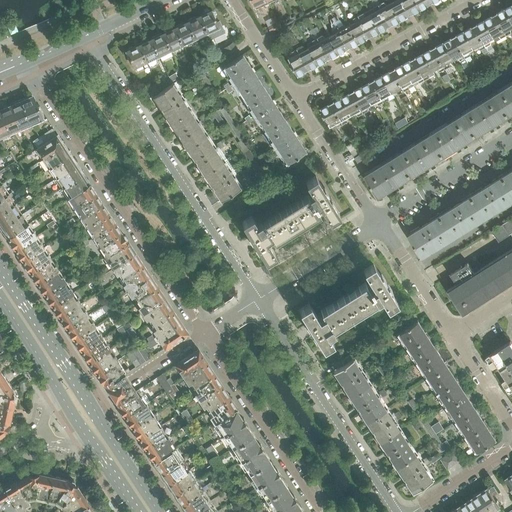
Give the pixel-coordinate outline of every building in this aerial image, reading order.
[(270,4),(267,0),(252,0),(257,10),(270,4)] [(410,15),(402,0),(394,0),(395,1),(391,3),(401,20),(410,15)] [(421,9),(416,0),(402,0),(410,15),(421,9)] [(431,4),(428,0),(416,0),(421,9),(431,4)] [(401,20),(391,3),(387,5),(384,2),(379,5),(390,26),(401,20)] [(390,26),(379,5),(374,7),(374,12),(370,14),(380,31),(390,26)] [(511,28),(511,22),(505,9),(495,15),(506,36),(511,33),(510,29),(511,28)] [(219,28),(215,18),(215,16),(214,13),(212,13),(211,11),(210,11),(208,10),(204,12),(204,14),(199,16),(207,34),(219,28)] [(380,31),(370,14),(366,16),(364,13),(358,16),(370,37),(380,31)] [(506,36),(495,15),(485,20),(494,38),(498,36),(501,39),(506,36)] [(207,34),(199,16),(193,19),(192,18),(188,20),(188,22),(187,22),(196,40),(207,34)] [(282,27),(279,21),(278,22),(276,16),(273,18),(276,23),(268,27),(271,32),(282,27)] [(370,37),(358,16),(353,19),(353,23),(350,25),(360,42),(370,37)] [(494,38),(485,20),(475,26),(486,47),(491,44),(490,40),(494,38)] [(196,40),(187,22),(181,25),(180,24),(176,26),(176,27),(175,28),(183,45),(196,40)] [(360,42),(350,25),(346,27),(343,24),(338,26),(350,48),(360,42)] [(18,31),(15,25),(8,29),(10,35),(18,31)] [(350,48),(338,26),(334,29),(334,33),(330,36),(336,46),(339,53),(350,48)] [(486,47),(475,26),(464,31),(474,49),(478,47),(481,50),(486,47)] [(183,45),(175,28),(169,31),(168,30),(164,32),(164,33),(163,34),(172,51),(183,45)] [(279,40),(290,34),(287,29),(276,35),(279,40)] [(474,49),(464,31),(454,37),(465,58),(469,56),(469,52),(474,49)] [(172,51),(163,34),(157,36),(156,35),(152,37),(152,39),(150,40),(159,57),(172,51)] [(339,53),(336,46),(330,36),(326,38),(323,35),(318,38),(329,59),(339,53)] [(465,58),(454,37),(444,42),(453,60),(457,58),(460,61),(465,58)] [(329,59),(318,38),(313,40),(313,45),(309,47),(319,64),(329,59)] [(159,57),(150,40),(145,42),(144,41),(140,43),(140,45),(138,45),(147,63),(159,57)] [(227,55),(237,48),(233,42),(223,49),(227,55)] [(453,60),(444,42),(434,48),(445,69),(450,67),(449,63),(453,60)] [(147,63),(138,45),(133,48),(132,47),(128,49),(128,50),(126,51),(127,52),(126,55),(128,58),(130,58),(135,68),(147,63)] [(319,64),(309,47),(305,49),(303,46),(297,49),(309,70),(319,64)] [(445,69),(434,48),(424,53),(433,72),(437,69),(440,72),(445,69)] [(309,70),(297,49),(292,52),(293,56),(289,58),(291,62),(289,63),(292,68),(292,69),(294,68),(299,76),(299,75),(309,70)] [(496,55),(493,49),(488,52),(491,58),(496,55)] [(491,58),(488,52),(483,54),(486,60),(491,58)] [(433,72),(424,53),(413,59),(424,81),(430,78),(429,74),(433,72)] [(263,86),(252,68),(242,54),(234,60),(224,66),(230,76),(228,77),(237,91),(239,89),(245,99),(263,86)] [(222,68),(224,66),(234,60),(230,55),(219,63),(222,68)] [(424,81),(413,59),(403,64),(412,83),(417,80),(420,83),(424,81)] [(476,66),(473,60),(468,63),(471,69),(476,66)] [(412,83),(403,64),(393,70),(405,91),(409,89),(408,85),(412,83)] [(405,91),(393,70),(383,75),(393,93),(396,92),(399,94),(405,91)] [(456,77),(453,71),(447,74),(450,80),(456,77)] [(450,80),(447,74),(441,77),(444,83),(450,80)] [(209,82),(204,75),(196,80),(201,87),(209,82)] [(393,93),(383,75),(373,81),(384,102),(389,100),(388,96),(393,93)] [(152,94),(162,88),(158,81),(148,88),(152,94)] [(384,102),(373,81),(362,86),(372,105),(376,103),(379,105),(384,102)] [(511,114),(511,81),(494,92),(509,116),(511,114)] [(189,110),(176,89),(179,87),(175,82),(174,83),(174,82),(153,96),(166,116),(165,117),(169,123),(189,110)] [(435,88),(432,82),(426,85),(429,91),(435,88)] [(284,119),(275,105),(263,86),(245,99),(251,108),(249,109),(253,116),(258,123),(260,122),(266,130),(284,119)] [(372,105),(362,86),(351,92),(363,114),(369,111),(368,107),(372,105)] [(363,114),(351,92),(342,98),(352,116),(356,114),(359,116),(363,114)] [(477,136),(509,116),(494,92),(462,113),(477,136)] [(42,111),(39,107),(38,107),(35,100),(32,96),(30,95),(25,98),(24,99),(21,101),(32,123),(43,119),(42,117),(44,117),(42,111)] [(410,102),(407,96),(401,99),(404,105),(410,102)] [(347,118),(352,116),(342,98),(332,103),(343,124),(343,125),(345,129),(349,135),(354,132),(348,122),(347,118)] [(32,123),(21,101),(19,100),(14,102),(13,104),(10,106),(20,129),(32,123)] [(343,124),(332,103),(322,108),(321,108),(323,111),(321,112),(321,113),(324,118),(324,119),(326,118),(331,126),(335,124),(338,127),(343,125),(343,124)] [(395,110),(391,104),(386,107),(389,113),(395,110)] [(20,129),(10,106),(8,105),(2,107),(2,109),(0,110),(0,114),(9,134),(20,129)] [(186,149),(206,135),(195,118),(189,110),(169,123),(173,129),(174,128),(180,137),(183,142),(182,142),(186,149)] [(444,156),(477,136),(462,113),(430,133),(444,156)] [(0,137),(9,134),(0,114),(0,137)] [(374,121),(371,115),(366,118),(369,123),(374,121)] [(369,123),(366,118),(360,121),(364,126),(369,123)] [(305,151),(296,137),(284,119),(266,130),(272,140),(270,141),(274,148),(279,155),(281,154),(287,163),(297,156),(305,151)] [(38,146),(55,135),(51,129),(42,136),(37,129),(35,130),(36,131),(34,132),(38,138),(35,140),(38,146)] [(412,177),(444,156),(430,133),(397,153),(412,177)] [(203,174),(223,161),(206,135),(186,149),(190,155),(191,154),(200,168),(199,168),(203,174)] [(42,159),(63,146),(63,144),(60,139),(58,139),(56,136),(36,150),(42,159)] [(350,151),(361,145),(357,140),(347,146),(350,151)] [(353,156),(364,150),(361,145),(350,151),(353,156)] [(49,169),(69,156),(69,155),(70,153),(67,149),(65,149),(63,146),(42,159),(49,169)] [(358,164),(372,155),(369,149),(355,158),(358,164)] [(412,177),(397,153),(364,174),(379,197),(380,197),(379,197),(412,177)] [(55,179),(75,165),(76,163),(73,158),(71,159),(69,156),(49,169),(55,179)] [(288,169),(300,161),(297,156),(287,163),(285,164),(288,169)] [(226,198),(240,188),(227,168),(231,166),(226,159),(223,161),(203,174),(207,180),(208,180),(221,200),(225,197),(226,198)] [(62,189),(82,175),(82,173),(79,168),(77,168),(75,165),(55,179),(62,189)] [(511,168),(502,174),(511,190),(511,168)] [(511,202),(511,190),(502,174),(492,181),(493,182),(482,189),(481,187),(471,194),(486,219),(511,202)] [(68,198),(89,185),(89,184),(88,184),(89,183),(86,178),(84,178),(82,175),(62,189),(58,191),(52,194),(54,197),(59,193),(60,194),(63,191),(68,198)] [(274,240),(319,212),(317,209),(321,207),(329,220),(339,214),(315,176),(305,182),(309,187),(307,189),(309,191),(310,190),(312,192),(263,223),(258,215),(253,219),(251,216),(241,222),(250,235),(249,236),(256,247),(257,246),(265,260),(275,254),(267,240),(272,237),(274,240)] [(0,199),(8,194),(4,187),(7,185),(6,184),(11,181),(10,179),(2,184),(0,185),(0,199)] [(101,204),(100,201),(100,200),(98,197),(97,197),(96,196),(93,192),(94,190),(92,187),(90,187),(89,185),(68,198),(80,218),(101,204)] [(229,202),(247,190),(243,186),(240,188),(226,198),(229,202)] [(0,214),(15,204),(10,197),(13,195),(13,194),(18,191),(17,189),(8,194),(0,199),(0,214)] [(486,219),(471,194),(460,200),(461,202),(451,209),(450,207),(444,211),(440,213),(455,238),(486,219)] [(21,214),(17,207),(20,205),(19,204),(25,201),(23,199),(18,202),(15,204),(0,214),(0,227),(1,227),(1,228),(21,214)] [(113,221),(113,219),(111,216),(109,216),(107,212),(106,211),(106,210),(104,207),(103,206),(101,204),(80,218),(93,237),(114,223),(113,221)] [(28,225),(24,218),(27,216),(26,214),(31,211),(30,208),(21,214),(1,228),(3,231),(2,233),(5,237),(6,237),(7,238),(7,239),(8,238),(27,225),(28,225)] [(424,258),(455,238),(440,213),(429,220),(430,222),(420,228),(419,226),(410,232),(411,233),(409,235),(423,257),(424,258)] [(499,242),(511,233),(511,217),(492,231),(499,242)] [(128,242),(123,234),(121,232),(120,233),(119,230),(119,229),(117,226),(116,226),(114,223),(93,237),(105,256),(106,256),(128,242)] [(29,241),(35,237),(35,238),(37,236),(33,230),(31,231),(27,225),(8,238),(9,239),(8,240),(9,241),(9,242),(10,245),(12,246),(14,250),(16,249),(16,250),(24,244),(25,246),(29,244),(29,241)] [(36,253),(42,249),(44,248),(40,241),(38,242),(35,238),(35,237),(29,241),(29,244),(25,246),(24,244),(16,250),(17,251),(15,251),(16,252),(16,254),(18,256),(19,257),(22,261),(23,260),(23,261),(31,255),(33,257),(36,254),(36,253)] [(112,269),(135,254),(128,242),(106,256),(108,259),(109,261),(107,262),(112,269)] [(463,314),(511,282),(511,247),(478,269),(477,267),(473,269),(468,263),(451,274),(457,283),(447,289),(463,314)] [(44,263),(50,260),(52,259),(47,253),(46,254),(42,249),(36,253),(36,254),(33,257),(31,255),(23,261),(24,262),(23,263),(23,265),(25,268),(27,268),(29,272),(30,271),(31,272),(39,267),(40,268),(43,266),(44,263)] [(121,278),(142,264),(135,254),(112,269),(102,275),(104,279),(111,275),(110,274),(114,272),(116,275),(118,274),(121,278)] [(52,275),(57,271),(59,270),(55,264),(53,265),(50,260),(44,263),(43,266),(40,268),(39,267),(31,272),(31,273),(30,274),(31,275),(31,276),(32,279),(34,280),(37,283),(38,283),(41,281),(46,278),(47,280),(51,277),(52,275)] [(333,329),(381,300),(388,310),(398,303),(373,263),(363,270),(371,283),(367,285),(366,283),(321,311),(322,314),(317,317),(309,303),(299,309),(307,323),(306,324),(313,335),(314,334),(323,348),(333,341),(331,338),(336,335),(333,329)] [(126,291),(150,276),(142,264),(121,278),(124,283),(122,284),(126,291)] [(59,286),(65,282),(66,281),(62,275),(61,276),(57,271),(52,275),(51,277),(47,280),(46,278),(41,281),(38,283),(39,284),(38,285),(38,286),(38,287),(40,290),(42,291),(44,295),(45,294),(46,295),(54,290),(55,291),(59,289),(59,286)] [(136,301),(157,287),(150,276),(126,291),(131,297),(132,296),(136,301)] [(66,297),(72,294),(74,293),(69,286),(68,287),(65,282),(59,286),(59,289),(55,291),(54,290),(46,295),(46,296),(45,296),(45,297),(45,299),(47,301),(49,302),(51,306),(52,305),(53,306),(61,301),(62,302),(65,300),(66,297)] [(141,314),(165,298),(157,287),(136,301),(139,306),(137,307),(141,314)] [(74,308),(79,305),(81,304),(77,297),(75,299),(72,294),(66,297),(65,300),(62,302),(61,301),(53,306),(53,307),(52,307),(53,308),(53,310),(54,312),(56,313),(59,317),(60,316),(60,317),(63,315),(68,312),(69,314),(73,311),(74,308)] [(107,303),(104,298),(99,302),(102,306),(107,303)] [(150,324),(172,310),(165,298),(141,314),(146,320),(147,319),(150,324)] [(81,320),(86,316),(87,316),(88,315),(84,309),(83,310),(79,305),(74,308),(73,311),(69,314),(68,312),(63,315),(60,317),(61,318),(60,319),(60,321),(62,324),(63,324),(66,328),(67,328),(68,328),(71,327),(76,323),(77,325),(81,322),(81,320)] [(156,337),(180,322),(172,310),(150,324),(154,329),(152,330),(156,337)] [(89,331),(94,327),(96,326),(92,320),(90,321),(87,316),(86,316),(81,320),(81,322),(77,325),(76,323),(71,327),(68,328),(68,329),(67,330),(67,331),(67,332),(69,335),(71,336),(73,340),(75,339),(75,340),(78,338),(83,334),(84,336),(88,333),(89,331)] [(401,330),(412,323),(409,317),(407,319),(398,324),(401,330)] [(431,343),(425,333),(421,327),(417,322),(418,322),(416,320),(412,323),(401,330),(396,333),(397,335),(399,334),(406,346),(405,347),(407,350),(408,349),(416,361),(415,362),(416,363),(436,350),(435,348),(431,343)] [(165,348),(187,333),(180,322),(156,337),(154,338),(148,342),(151,345),(159,340),(165,348)] [(126,331),(122,326),(121,325),(117,328),(121,334),(126,331)] [(96,342),(101,338),(101,339),(103,338),(99,331),(97,332),(94,327),(89,331),(88,333),(84,336),(83,334),(78,338),(75,340),(76,340),(74,341),(75,342),(75,344),(77,346),(78,347),(81,351),(82,350),(82,351),(85,349),(90,346),(92,347),(96,345),(96,342)] [(103,353),(108,350),(109,350),(110,349),(106,343),(105,344),(101,339),(101,338),(96,342),(96,345),(92,347),(90,346),(85,349),(82,351),(83,352),(82,352),(82,353),(82,355),(84,357),(85,358),(88,362),(89,361),(90,362),(93,360),(98,357),(99,359),(103,356),(103,353)] [(511,383),(511,343),(510,341),(490,354),(510,384),(511,383)] [(143,345),(138,349),(146,360),(151,357),(143,345)] [(137,347),(132,350),(136,357),(141,364),(146,360),(138,349),(137,347)] [(111,365),(116,361),(117,361),(118,360),(114,354),(112,355),(109,350),(108,350),(103,353),(103,356),(99,359),(98,357),(93,360),(90,362),(90,363),(89,364),(90,364),(90,366),(91,369),(93,369),(95,373),(96,373),(97,373),(100,372),(105,368),(106,370),(110,367),(111,365)] [(132,350),(127,354),(131,360),(134,359),(136,357),(132,350)] [(183,377),(206,362),(198,350),(176,365),(183,377)] [(451,372),(444,363),(440,357),(437,351),(436,350),(416,363),(417,365),(418,364),(426,375),(424,376),(425,378),(426,379),(427,378),(435,390),(433,391),(434,392),(455,379),(454,378),(450,372),(451,372)] [(338,368),(353,359),(357,356),(354,351),(335,364),(338,368)] [(369,384),(353,359),(338,368),(333,371),(346,391),(345,391),(349,397),(369,384)] [(106,387),(125,374),(130,371),(128,368),(126,369),(124,366),(121,368),(117,361),(116,361),(111,365),(110,367),(106,370),(105,368),(100,372),(97,373),(98,374),(96,375),(97,376),(97,378),(98,380),(100,380),(102,384),(104,383),(106,387)] [(192,387),(214,373),(206,362),(183,377),(187,384),(189,383),(192,387)] [(10,385),(5,378),(5,377),(4,375),(3,374),(1,373),(2,372),(1,372),(0,372),(0,391),(4,391),(4,388),(10,385)] [(198,400),(221,385),(214,373),(192,387),(195,392),(194,393),(198,400)] [(136,391),(125,374),(106,387),(117,403),(136,391)] [(164,390),(170,386),(166,380),(162,374),(157,377),(161,385),(164,390)] [(470,402),(464,392),(460,386),(459,386),(456,381),(455,379),(434,392),(435,394),(437,393),(444,405),(443,406),(445,409),(447,408),(454,420),(453,421),(454,422),(474,409),(473,407),(470,402)] [(173,391),(169,394),(173,400),(181,395),(177,388),(173,383),(170,386),(173,391)] [(386,409),(377,396),(369,384),(349,397),(353,403),(354,403),(358,409),(362,416),(361,416),(365,422),(386,409)] [(0,417),(9,422),(14,401),(14,398),(13,398),(14,396),(14,395),(13,393),(12,392),(13,391),(12,389),(10,385),(4,388),(4,391),(0,391),(0,417)] [(208,410),(229,397),(221,385),(198,400),(203,407),(205,406),(208,410)] [(173,391),(170,386),(164,390),(167,395),(169,394),(173,391)] [(144,404),(138,394),(141,392),(139,389),(136,391),(117,403),(119,407),(118,407),(120,411),(120,413),(122,415),(123,416),(124,416),(125,416),(126,417),(125,418),(125,419),(134,413),(133,412),(137,409),(140,409),(147,405),(146,403),(144,404)] [(213,424),(216,422),(237,408),(229,397),(208,410),(211,415),(209,416),(213,424)] [(191,405),(195,402),(193,399),(185,404),(188,407),(191,405)] [(147,421),(154,416),(153,414),(151,415),(148,410),(150,409),(147,405),(140,409),(137,409),(133,412),(134,413),(125,419),(127,422),(127,424),(129,426),(130,427),(131,427),(132,427),(133,428),(132,429),(132,430),(142,424),(140,423),(144,420),(147,421)] [(232,448),(253,435),(246,425),(247,424),(245,422),(243,418),(242,419),(237,410),(236,410),(237,409),(237,408),(216,422),(223,434),(221,435),(222,437),(225,436),(231,446),(229,448),(230,450),(232,448)] [(186,409),(181,413),(188,423),(193,420),(186,409)] [(399,429),(392,419),(386,409),(365,422),(369,428),(370,428),(375,436),(379,442),(399,429)] [(489,431),(483,422),(479,415),(479,416),(475,410),(474,409),(454,422),(455,423),(456,422),(464,434),(463,435),(464,438),(466,437),(474,449),(472,450),(473,452),(494,438),(493,437),(489,431)] [(154,432),(161,427),(160,425),(158,426),(155,421),(157,420),(154,416),(147,421),(144,420),(140,423),(142,424),(132,430),(134,433),(134,434),(136,437),(137,437),(138,438),(139,438),(140,439),(139,440),(140,441),(149,435),(148,434),(152,431),(154,432)] [(7,428),(8,426),(7,424),(8,424),(9,422),(0,417),(0,435),(4,433),(5,431),(5,430),(6,429),(7,428)] [(421,428),(417,421),(412,424),(416,431),(421,428)] [(161,442),(168,437),(167,436),(166,437),(163,432),(164,431),(161,427),(154,432),(152,431),(148,434),(149,435),(140,441),(141,444),(141,445),(143,448),(144,448),(145,449),(146,448),(147,450),(146,451),(147,452),(156,446),(155,444),(159,441),(161,442)] [(415,454),(407,441),(399,429),(379,442),(382,448),(383,448),(392,461),(391,461),(395,467),(415,454)] [(269,460),(263,451),(264,450),(260,444),(259,444),(253,435),(232,448),(240,459),(238,461),(239,462),(241,461),(249,474),(269,460)] [(153,462),(154,462),(174,449),(169,442),(171,441),(168,437),(161,442),(159,441),(155,444),(156,446),(147,452),(148,454),(148,456),(150,459),(152,459),(152,460),(153,459),(154,461),(153,461),(153,462)] [(210,446),(205,450),(212,460),(217,457),(210,446)] [(175,464),(182,458),(176,448),(175,448),(174,449),(154,462),(154,464),(156,468),(159,468),(161,472),(161,473),(168,468),(170,469),(174,466),(175,464)] [(459,461),(452,451),(447,454),(454,465),(459,461)] [(431,479),(421,464),(415,454),(395,467),(399,473),(400,473),(412,492),(431,479)] [(451,466),(445,456),(440,459),(446,469),(451,466)] [(182,474),(190,469),(182,458),(175,464),(174,466),(170,469),(168,468),(161,473),(160,475),(163,479),(166,479),(168,482),(168,483),(175,479),(177,479),(182,476),(182,474)] [(266,500),(286,486),(280,476),(281,476),(277,469),(276,470),(269,460),(249,474),(258,487),(266,500)] [(188,484),(196,479),(190,469),(182,474),(182,476),(177,479),(175,479),(168,483),(167,485),(170,490),(173,490),(175,493),(182,489),(184,489),(188,486),(188,484)] [(33,496),(36,473),(35,472),(33,471),(31,472),(30,474),(27,475),(17,481),(28,499),(33,496)] [(48,500),(53,476),(52,476),(51,475),(47,475),(46,475),(46,474),(39,473),(36,473),(33,496),(48,500)] [(81,492),(77,486),(75,484),(75,482),(74,480),(72,480),(70,481),(67,479),(61,478),(60,478),(59,477),(56,477),(54,477),(54,476),(53,476),(48,500),(62,503),(62,504),(81,492)] [(196,496),(204,490),(212,485),(210,482),(202,488),(196,479),(188,484),(188,486),(184,489),(182,489),(175,493),(175,494),(174,496),(177,500),(180,500),(182,503),(182,504),(182,505),(189,500),(191,501),(195,498),(196,496)] [(28,499),(17,481),(16,482),(16,483),(14,483),(11,485),(10,486),(9,486),(3,490),(16,511),(18,510),(18,511),(25,511),(27,511),(23,506),(30,502),(28,499)] [(301,511),(303,511),(296,502),(297,501),(293,495),(292,496),(286,486),(266,500),(273,511),(271,511),(301,511)] [(500,505),(497,500),(496,501),(488,487),(478,494),(477,493),(472,496),(473,497),(460,506),(464,511),(494,511),(497,510),(499,511),(500,510),(500,509),(501,508),(500,506),(500,505)] [(0,511),(13,511),(16,511),(3,490),(0,491),(0,511)] [(202,506),(210,501),(204,490),(196,496),(195,498),(191,501),(189,500),(182,505),(181,506),(184,511),(187,511),(193,511),(196,510),(198,511),(202,508),(202,506)] [(67,511),(75,511),(88,504),(89,504),(85,499),(84,497),(83,494),(81,493),(81,492),(62,504),(67,511)] [(215,511),(217,511),(210,501),(202,506),(202,508),(198,511),(196,510),(193,511),(215,511)]
